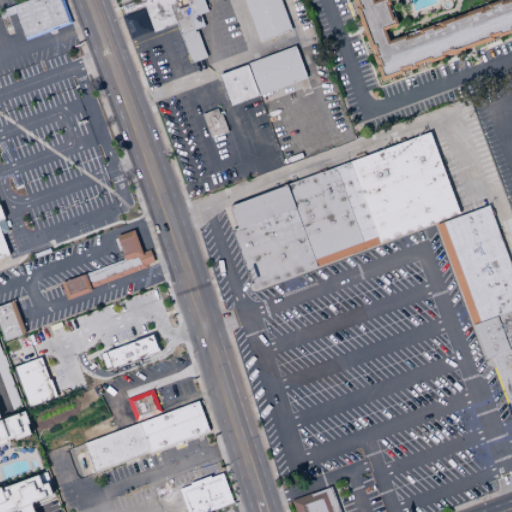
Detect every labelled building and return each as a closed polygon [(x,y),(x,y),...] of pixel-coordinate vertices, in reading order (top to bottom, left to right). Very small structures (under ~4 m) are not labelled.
[(13,6),(28,0),(60,0),(64,9),(66,9),(71,23),(25,40),(21,30),(15,12),(13,6)] [(145,7),(121,16),(118,8),(138,0),(144,0),(146,3),(144,4),(145,7)] [(176,0),(177,2),(170,5),(177,24),(155,32),(145,7),(144,4),(146,3),(144,0),(176,0)] [(181,34),(178,27),(177,24),(170,5),(177,2),(176,0),(205,0),(209,11),(203,13),(201,14),(203,18),(206,26),(196,30),(195,29),(181,34)] [(245,0),(278,0),(290,31),(260,42),(245,0)] [(511,0),(511,28),(509,29),(510,32),(495,37),(494,35),(489,36),(490,39),(446,55),(445,53),(440,55),(441,57),(426,63),(425,60),(413,65),(413,67),(405,71),(404,68),(399,70),(400,72),(378,81),(372,65),(374,64),(374,62),(371,63),(368,55),(371,54),(369,49),(367,50),(361,34),(362,34),(357,22),(356,22),(351,7),(353,6),(351,1),(349,2),(348,0),(511,0)] [(0,15),(0,10),(13,6),(15,12),(1,18),(0,15)] [(180,35),(181,34),(195,29),(196,30),(196,31),(198,31),(208,57),(203,59),(191,63),(180,35)] [(248,64),(247,63),(292,46),(305,78),(260,96),(259,95),(248,64)] [(219,75),(248,64),(259,95),(231,106),(219,76),(219,75)] [(202,114),(218,108),(220,114),(222,113),(229,132),(212,139),(202,114)] [(347,162),(427,133),(458,215),(377,244),(347,162)] [(288,184),(347,162),(377,244),(362,250),(318,266),(288,184)] [(231,206),(288,184),(318,266),(255,290),(232,230),(239,228),(231,206)] [(511,310),(471,325),(434,225),(487,205),(511,273),(511,310)] [(0,207),(9,232),(3,234),(11,255),(0,259),(0,207)] [(62,282),(125,259),(117,236),(135,230),(143,252),(150,249),(155,262),(149,264),(149,265),(147,266),(147,268),(143,269),(91,288),(92,291),(68,300),(62,284),(63,283),(62,282)] [(0,330),(0,304),(13,300),(25,333),(4,341),(0,330)] [(470,326),(471,325),(511,310),(511,348),(490,357),(483,359),(470,326)] [(99,354),(151,335),(156,348),(104,367),(99,354)] [(511,416),(490,357),(511,348),(511,416)] [(13,367),(27,407),(54,397),(41,357),(13,367)] [(127,399),(153,389),(161,410),(162,412),(136,422),(135,420),(127,399)] [(138,423),(198,401),(209,431),(149,453),(138,423)] [(0,419),(0,444),(30,435),(23,412),(0,419)] [(83,444),(138,423),(149,453),(94,474),(83,444)] [(33,511),(30,504),(31,504),(30,503),(34,501),(34,502),(35,502),(34,501),(51,495),(47,484),(50,483),(45,471),(0,488),(0,511),(33,511)] [(186,511),(178,489),(190,485),(189,483),(210,476),(211,478),(223,473),(234,503),(210,511),(186,511)] [(293,511),(289,501),(329,486),(338,511),(293,511)]
